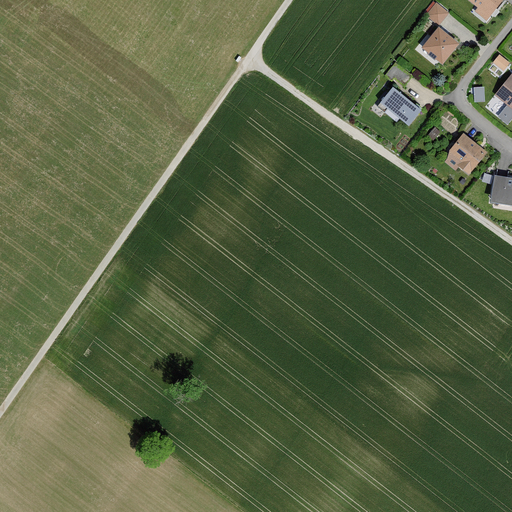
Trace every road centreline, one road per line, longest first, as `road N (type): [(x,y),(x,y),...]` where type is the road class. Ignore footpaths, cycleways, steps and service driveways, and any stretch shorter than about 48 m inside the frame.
road 1 (track): [(0,414),(290,0)]
road 2 (track): [(248,59),(511,241)]
road 3 (residential): [(511,24),(460,93),(466,109),(511,146)]
